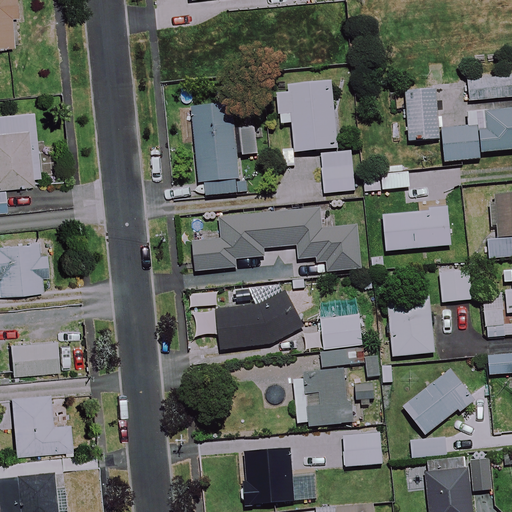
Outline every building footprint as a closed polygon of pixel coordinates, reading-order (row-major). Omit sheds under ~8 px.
[(18,17),(16,0),(0,0),(0,49),(17,48),(14,17),(18,17)] [(511,78),(467,82),(469,102),(511,98),(511,78)] [(338,151),(335,83),(287,85),(288,112),(280,113),(280,125),(294,125),(295,153),(338,151)] [(439,140),(436,90),(407,91),(410,142),(439,140)] [(240,194),(233,106),(196,109),(203,197),(240,194)] [(511,151),(511,111),(486,115),(487,127),(443,131),(446,163),(479,160),(479,155),(511,151)] [(0,117),(0,190),(31,188),(31,179),(42,178),(36,114),(0,117)] [(259,155),(257,126),(240,128),(242,157),(259,155)] [(355,192),(352,153),(322,155),(325,194),(355,192)] [(412,191),(411,173),(405,174),(404,166),(382,167),(383,179),(363,180),(364,193),(412,191)] [(511,194),(496,195),(499,240),(488,241),(489,260),(511,258),(511,194)] [(269,213),(220,218),(222,239),(195,243),(197,273),(239,269),(238,261),(267,258),(266,249),(298,246),(300,261),(318,258),(318,264),(329,262),(329,273),(363,270),(358,225),(326,229),(323,207),(269,213)] [(453,246),(449,210),(383,217),(387,253),(453,246)] [(0,246),(0,292),(0,296),(42,292),(41,277),(48,276),(45,242),(0,246)] [(475,301),(473,264),(440,266),(442,303),(475,301)] [(215,311),(220,352),(269,346),(302,330),(285,294),(263,305),(215,311)] [(501,294),(482,296),(487,339),(506,337),(501,294)] [(434,353),(428,297),(388,301),(394,358),(434,353)] [(362,347),(360,317),(322,319),(325,350),(362,347)] [(60,372),(58,342),(11,346),(14,376),(60,372)] [(350,350),(322,352),(323,369),(351,366),(350,350)] [(511,374),(511,356),(489,358),(490,376),(511,374)] [(352,423),(345,373),(294,379),(300,429),(352,423)] [(471,401),(450,374),(404,408),(424,435),(471,401)] [(52,427),(51,398),(0,400),(0,404),(1,430),(14,430),(16,456),(73,452),(71,426),(52,427)] [(383,466),(382,435),(344,437),(346,467),(383,466)] [(457,438),(412,442),(413,459),(458,454),(457,438)] [(295,488),(291,449),(243,454),(248,506),(330,498),(329,484),(295,488)] [(511,453),(503,454),(503,468),(511,467),(511,453)] [(473,511),(469,468),(426,473),(430,511),(473,511)] [(57,511),(55,476),(5,480),(7,511),(57,511)]
